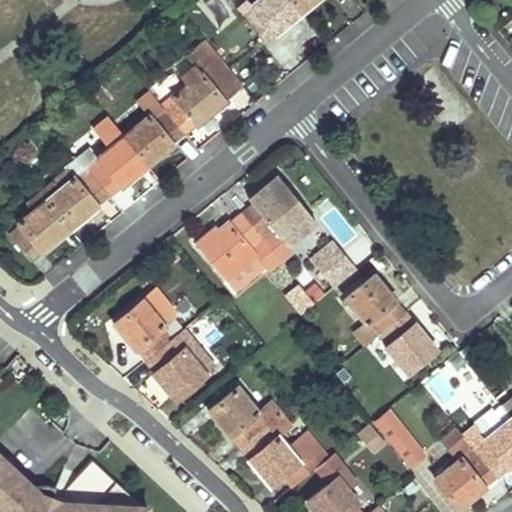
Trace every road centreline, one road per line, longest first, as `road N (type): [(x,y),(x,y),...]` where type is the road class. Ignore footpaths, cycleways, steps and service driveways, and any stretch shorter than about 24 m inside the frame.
road 1 (residential): [(291,113),(31,327)]
road 2 (residential): [(291,113),(457,316),(511,281)]
road 3 (residential): [(31,327),(229,511)]
road 4 (residential): [(428,0),(291,113)]
